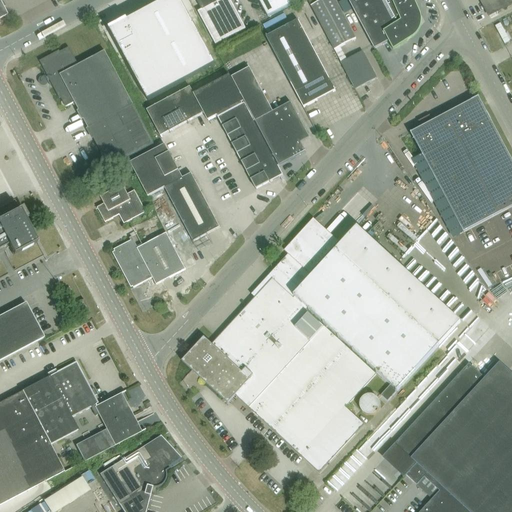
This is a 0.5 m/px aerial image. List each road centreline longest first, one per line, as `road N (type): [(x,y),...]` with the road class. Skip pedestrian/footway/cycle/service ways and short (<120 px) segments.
road 1 (unclassified): [(145,366),(432,55),(465,29)]
road 2 (tertiary): [(145,366),(0,90)]
road 3 (unknown): [(511,247),(466,248),(378,114)]
road 4 (tertiary): [(243,500),(171,412),(145,366)]
